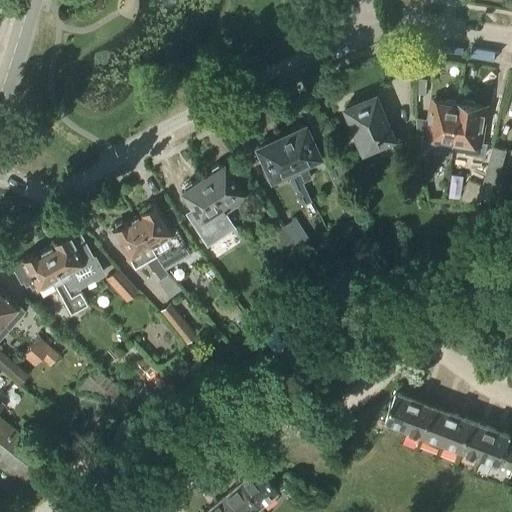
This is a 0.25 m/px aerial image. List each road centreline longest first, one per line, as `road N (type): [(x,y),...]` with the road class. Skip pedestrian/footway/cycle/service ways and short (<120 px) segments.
road 1 (residential): [(0,177),(52,197),(372,20)]
road 2 (residential): [(372,20),(511,41)]
